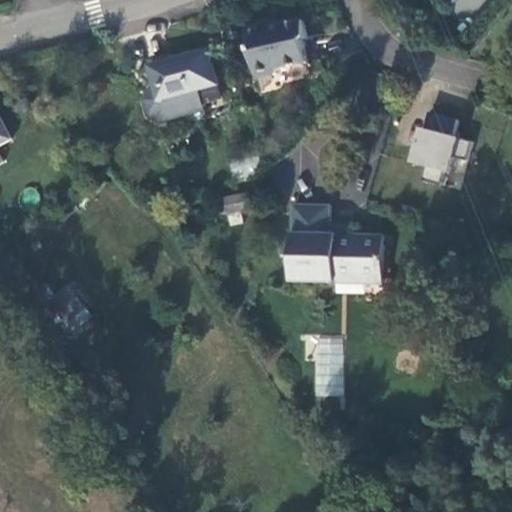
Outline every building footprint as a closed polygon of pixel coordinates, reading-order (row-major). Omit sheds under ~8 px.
[(306,44),(310,39),(305,22),(273,27),(267,23),(248,28),(259,79),(278,76),(281,70),(309,64),(306,44)] [(204,110),(199,91),(219,84),(211,52),(152,66),(157,87),(152,88),(145,100),(148,115),(161,123),(204,110)] [(455,137),(460,120),(431,112),(427,129),(424,128),(415,163),(428,166),(424,180),(443,186),(447,172),(451,173),(455,157),(469,161),(474,142),(455,137)] [(0,146),(12,139),(0,115),(0,146)] [(226,195),(226,224),(243,224),(244,195),(226,195)] [(384,280),(386,235),(356,236),(356,228),(331,227),(332,206),(294,206),(293,281),(337,284),(338,275),(384,280)] [(384,280),(338,275),(337,284),(384,285),(384,280)] [(74,336),(94,311),(63,285),(42,310),(74,336)] [(345,339),(317,337),(313,396),(341,398),(345,339)]
